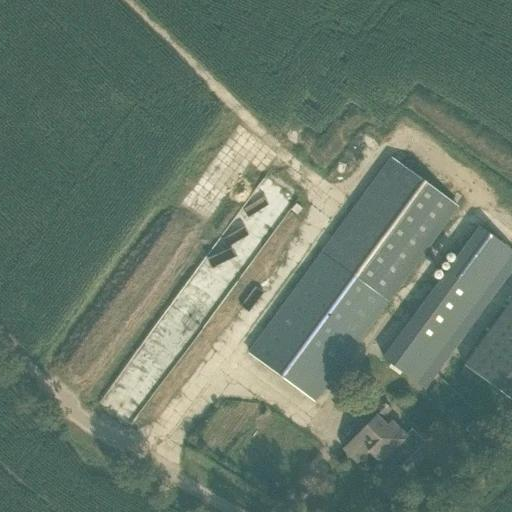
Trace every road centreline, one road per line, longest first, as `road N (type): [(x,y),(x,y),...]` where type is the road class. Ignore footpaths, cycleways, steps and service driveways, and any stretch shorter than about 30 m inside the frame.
road 1 (unclassified): [(248,511),(106,420)]
road 2 (track): [(0,339),(76,413),(106,420)]
